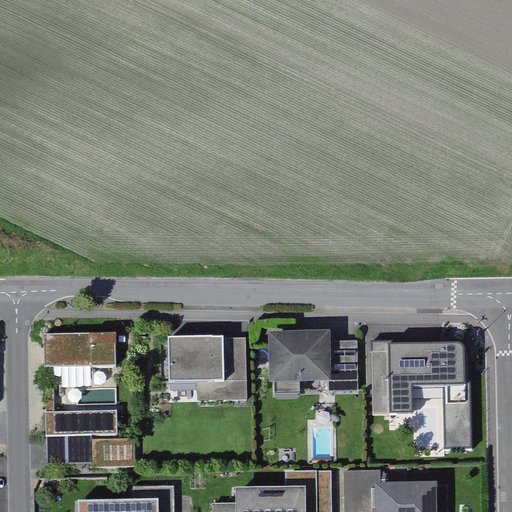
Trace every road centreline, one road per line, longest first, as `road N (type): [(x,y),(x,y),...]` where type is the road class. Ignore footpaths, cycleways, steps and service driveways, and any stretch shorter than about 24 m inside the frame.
road 1 (residential): [(16,293),(85,286),(508,295)]
road 2 (residential): [(16,293),(19,511)]
road 3 (residential): [(511,470),(508,295)]
